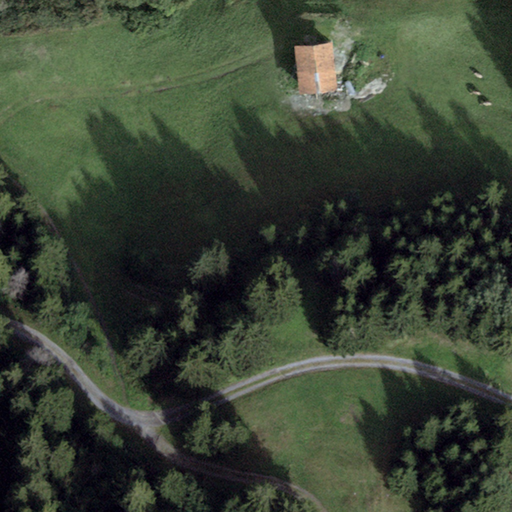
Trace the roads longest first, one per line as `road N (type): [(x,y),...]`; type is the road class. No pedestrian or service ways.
road 1 (track): [(511,413),(449,382),(319,369),(220,406)]
road 2 (track): [(220,406),(94,379),(0,341)]
road 3 (track): [(220,406),(323,511)]
